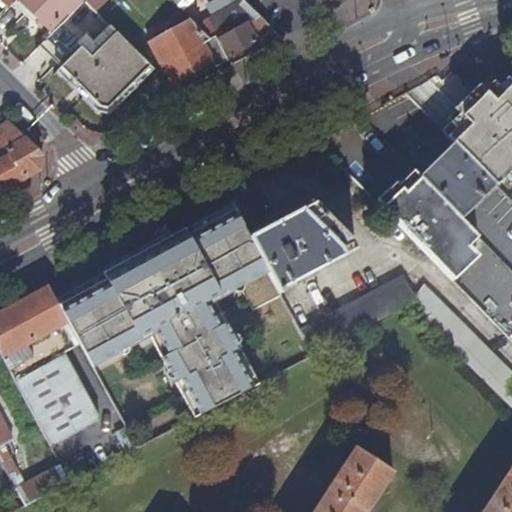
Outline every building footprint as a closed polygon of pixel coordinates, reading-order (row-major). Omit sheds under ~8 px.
[(69,11),(72,14),(85,0),(20,0),(51,29),(69,11)] [(252,20),(266,45),(281,37),(245,2),(212,19),(231,54),(258,40),(249,22),(252,20)] [(217,65),(231,57),(227,53),(217,35),(211,38),(195,22),(174,33),(171,28),(150,40),(164,65),(166,63),(176,81),(215,60),(217,65)] [(108,107),(151,63),(112,25),(95,43),(87,35),(59,64),(103,106),(108,107)] [(471,92),(511,133),(511,83),(506,78),(498,87),(492,81),(484,90),(478,84),(471,92)] [(493,182),(495,184),(511,167),(511,133),(471,92),(456,106),(460,111),(452,119),(457,125),(447,135),(453,142),(469,157),(493,182)] [(10,122),(1,129),(4,134),(1,136),(25,179),(40,171),(43,155),(10,122)] [(0,192),(25,179),(1,136),(0,136),(0,192)] [(472,208),(495,185),(495,184),(493,182),(469,157),(453,142),(430,164),(418,175),(461,219),(472,208)] [(398,191),(381,207),(426,253),(454,281),(476,259),(466,249),(478,236),(461,219),(418,175),(401,194),(398,191)] [(315,201),(249,236),(269,272),(280,293),(285,291),(284,287),(356,247),(350,237),(315,201)] [(231,203),(55,298),(79,342),(92,365),(134,342),(131,337),(152,326),(167,353),(161,356),(175,381),(181,378),(200,413),(253,386),(234,349),(240,346),(227,321),(220,324),(206,297),(220,290),(223,295),(269,272),(249,236),(231,203)] [(408,304),(414,296),(402,274),(300,328),(314,353),(408,304)] [(467,326),(423,282),(419,289),(414,296),(408,304),(418,314),(435,331),(453,349),(467,326)] [(64,351),(79,342),(55,298),(48,285),(0,310),(0,354),(6,365),(50,444),(100,416),(64,351)] [(215,299),(223,295),(220,290),(206,297),(220,324),(227,321),(215,299)] [(149,334),(161,356),(167,353),(152,326),(131,337),(134,342),(149,334)] [(511,370),(467,326),(453,349),(511,407),(511,370)] [(234,349),(253,386),(258,382),(240,346),(234,349)] [(193,416),(200,413),(181,378),(175,381),(193,416)] [(12,438),(0,417),(0,458),(26,505),(70,481),(60,462),(24,482),(3,444),(12,438)] [(357,447),(314,511),(367,511),(395,471),(357,447)] [(511,511),(511,468),(483,511),(511,511)]
